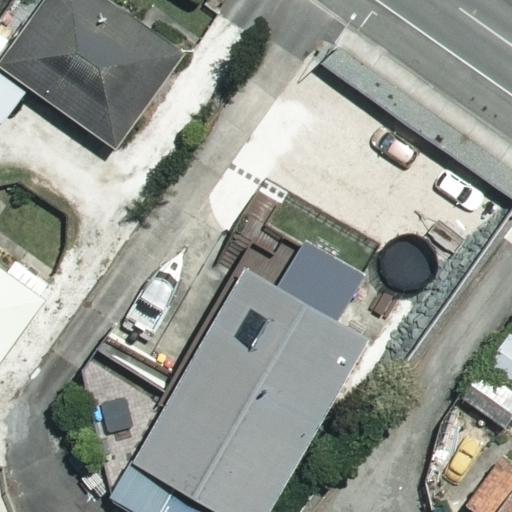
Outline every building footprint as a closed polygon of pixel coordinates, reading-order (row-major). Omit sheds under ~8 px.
[(190,57),(108,0),(44,0),(0,63),(0,73),(120,157),(190,57)] [(27,99),(0,79),(0,125),(5,129),(27,99)] [(26,274),(17,287),(0,274),(0,381),(60,298),(26,274)] [(279,511),(375,352),(256,281),(142,473),(207,511),(279,511)] [(511,342),(476,396),(511,419),(511,342)] [(511,511),(511,463),(475,511),(511,511)]
